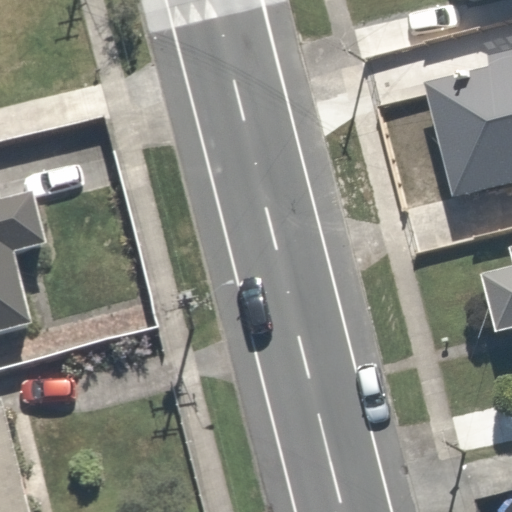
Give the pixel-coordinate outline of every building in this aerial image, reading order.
[(511,1),(511,0),(457,0),(461,15),(511,1)] [(511,63),(430,85),(473,247),(511,236),(511,63)] [(33,177),(0,183),(0,350),(45,342),(30,269),(51,265),(33,177)] [(511,272),(490,279),(509,351),(511,349),(511,272)] [(48,511),(22,408),(0,413),(0,511),(48,511)]
